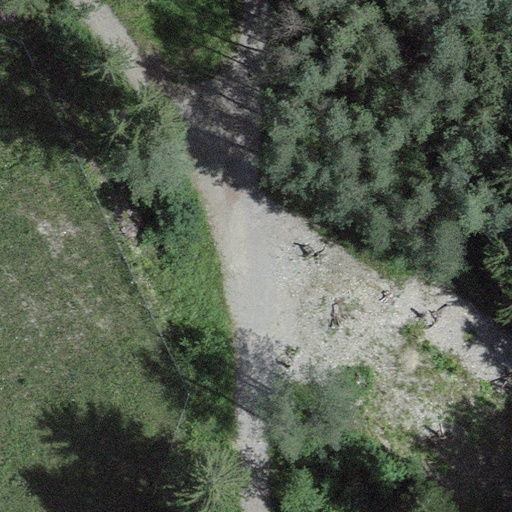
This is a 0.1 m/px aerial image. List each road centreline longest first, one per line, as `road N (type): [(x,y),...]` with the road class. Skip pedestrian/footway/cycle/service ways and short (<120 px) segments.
road 1 (track): [(220,0),(255,511)]
road 2 (track): [(237,246),(111,0)]
